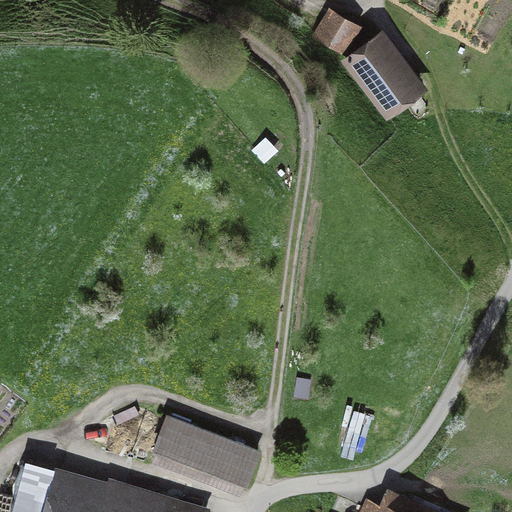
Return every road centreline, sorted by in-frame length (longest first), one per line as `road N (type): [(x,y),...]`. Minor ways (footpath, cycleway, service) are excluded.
road 1 (track): [(265,498),(306,116),(293,85),(253,46),(165,0)]
road 2 (track): [(511,285),(409,454),(374,475),(280,491),(250,511)]
road 3 (track): [(312,0),(368,9),(418,62),(457,156),(511,243)]
road 4 (track): [(270,432),(171,398),(129,393),(97,408),(70,447),(30,446),(0,468)]
road 5 (track): [(70,447),(230,511)]
